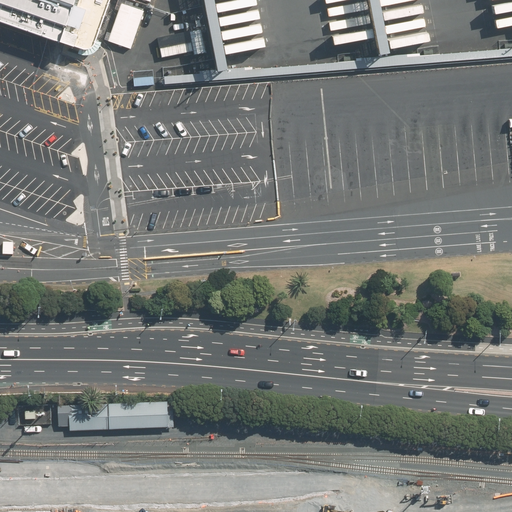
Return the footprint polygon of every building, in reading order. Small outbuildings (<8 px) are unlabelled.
[(0,0),(0,19),(65,42),(84,48),(91,46),(94,36),(106,0),(0,0)] [(214,0),(204,0),(217,66),(227,64),(214,0)] [(379,0),(368,0),(378,50),(388,48),(379,0)] [(108,41),(130,48),(144,11),(122,3),(108,41)] [(201,28),(158,37),(162,57),(192,50),(193,55),(206,52),(201,28)] [(511,43),(164,73),(165,81),(511,51),(511,43)] [(135,83),(155,81),(154,73),(134,75),(135,83)] [(14,242),(4,242),(3,254),(14,254),(14,242)] [(175,426),(174,400),(59,405),(60,426),(71,425),(71,430),(175,426)] [(36,409),(26,410),(26,419),(36,418),(36,409)]
